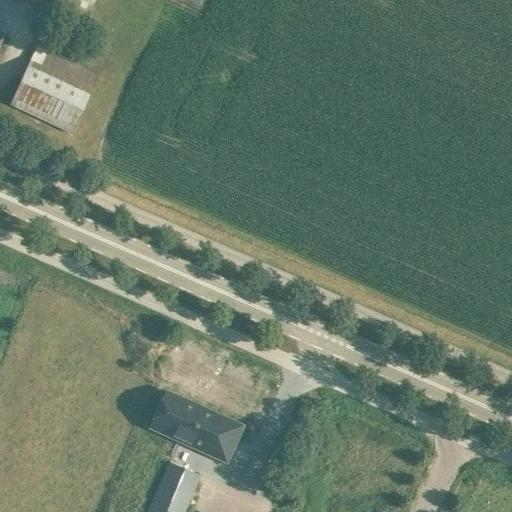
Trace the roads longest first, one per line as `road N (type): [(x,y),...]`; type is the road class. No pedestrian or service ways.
road 1 (primary): [(511,423),(0,197)]
road 2 (unclassified): [(0,236),(511,461)]
road 3 (unclassified): [(511,377),(0,154)]
